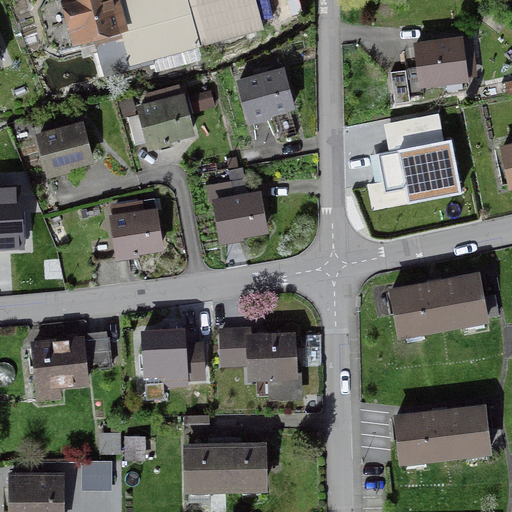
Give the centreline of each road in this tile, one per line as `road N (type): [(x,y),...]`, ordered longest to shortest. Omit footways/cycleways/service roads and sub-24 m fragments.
road 1 (residential): [(332,266),(0,310)]
road 2 (residential): [(332,266),(326,0)]
road 3 (residential): [(338,511),(332,266)]
road 4 (residential): [(511,228),(332,266)]
